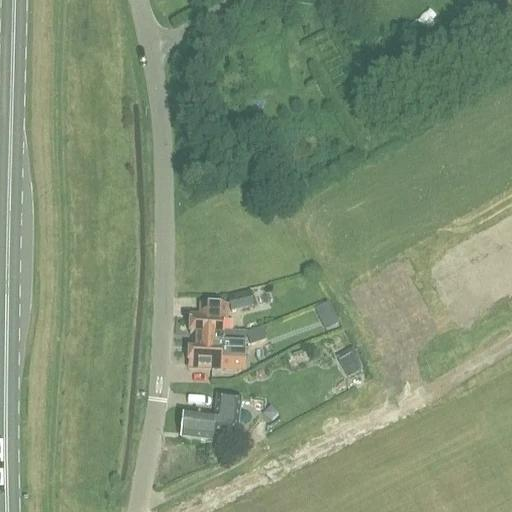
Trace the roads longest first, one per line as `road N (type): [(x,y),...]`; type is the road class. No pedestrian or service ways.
road 1 (primary): [(6,511),(15,0)]
road 2 (unclassified): [(138,511),(154,398),(162,222),(144,31)]
